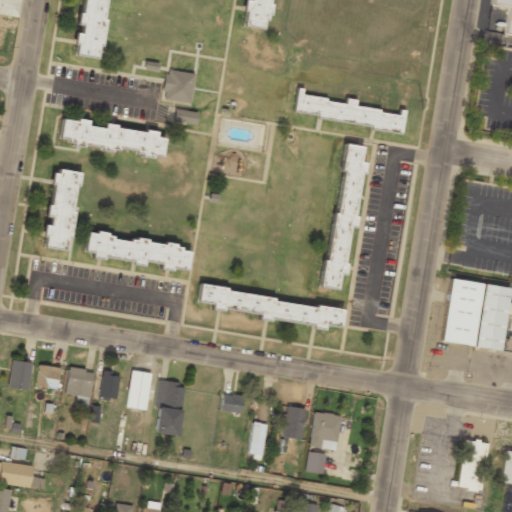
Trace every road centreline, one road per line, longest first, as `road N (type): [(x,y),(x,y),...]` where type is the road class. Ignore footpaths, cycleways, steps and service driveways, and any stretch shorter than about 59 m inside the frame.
road 1 (residential): [(0,320),(511,405)]
road 2 (residential): [(464,0),(380,511)]
road 3 (residential): [(37,0),(0,226)]
